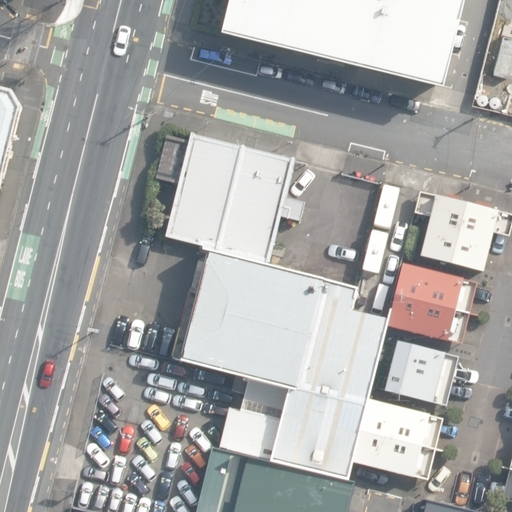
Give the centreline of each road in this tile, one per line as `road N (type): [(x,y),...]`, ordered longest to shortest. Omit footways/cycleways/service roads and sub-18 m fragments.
road 1 (secondary): [(104,59),(0,480)]
road 2 (residential): [(511,159),(104,59)]
